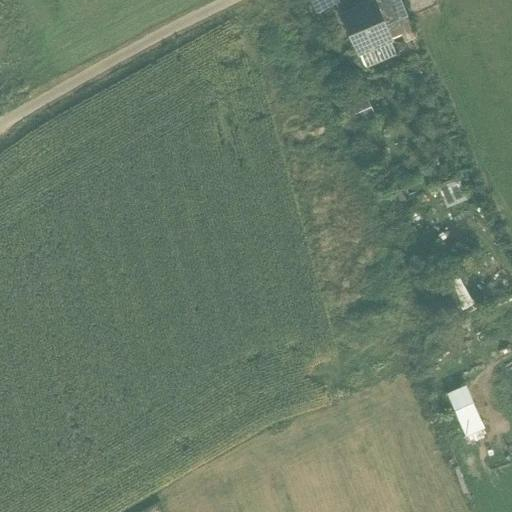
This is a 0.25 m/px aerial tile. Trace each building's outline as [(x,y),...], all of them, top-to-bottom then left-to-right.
[(373,0),(375,3),(385,27),(398,21),(407,17),(399,0),(373,0)] [(375,3),(343,17),(358,55),(391,41),(385,27),(375,3)] [(416,40),(407,17),(398,21),(407,43),(416,40)] [(477,298),(449,313),(455,324),(482,308),(477,298)] [(460,437),(481,431),(467,384),(447,391),(460,437)] [(456,511),(410,404),(275,462),(296,511),(456,511)]
